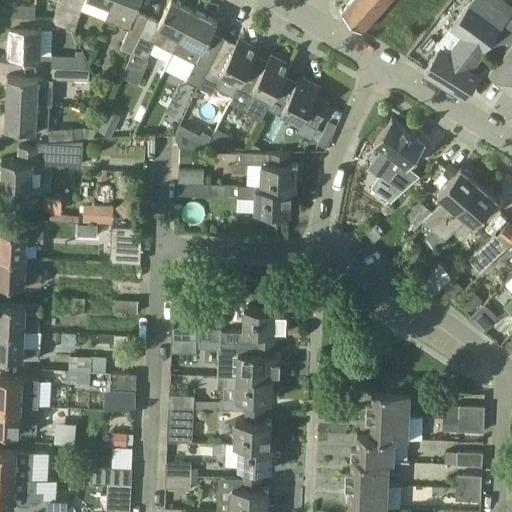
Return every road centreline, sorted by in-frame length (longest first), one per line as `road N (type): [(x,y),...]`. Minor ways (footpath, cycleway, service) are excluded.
road 1 (residential): [(157,243),(144,511)]
road 2 (residential): [(317,253),(404,297),(511,372)]
road 3 (residential): [(378,66),(332,172),(317,253)]
road 4 (residential): [(317,253),(157,243)]
road 5 (residential): [(511,143),(378,66)]
road 6 (residential): [(495,511),(499,401),(511,379)]
